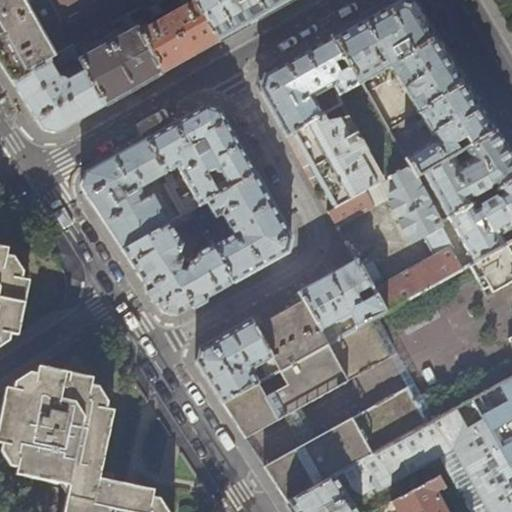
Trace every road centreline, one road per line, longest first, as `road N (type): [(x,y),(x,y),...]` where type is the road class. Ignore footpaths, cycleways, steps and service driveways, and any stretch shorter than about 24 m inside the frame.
road 1 (residential): [(224,66),(314,224),(316,249),(308,262),(151,351)]
road 2 (residential): [(36,172),(224,66)]
road 3 (residential): [(255,511),(151,351)]
road 4 (residential): [(116,295),(36,172)]
road 5 (residential): [(116,295),(0,371)]
road 6 (residential): [(224,66),(344,0)]
